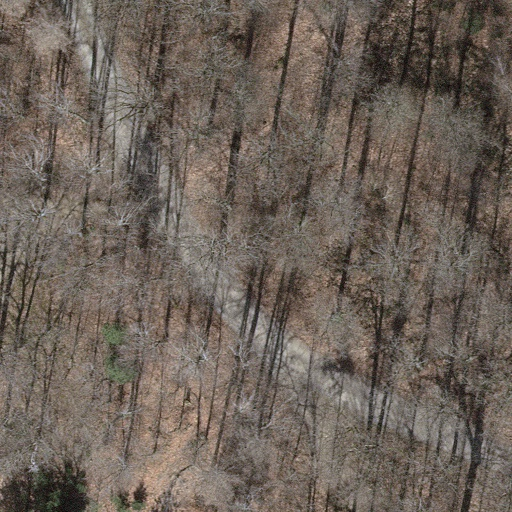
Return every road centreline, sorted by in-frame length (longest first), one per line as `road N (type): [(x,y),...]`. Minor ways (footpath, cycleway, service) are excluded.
road 1 (track): [(277,358),(511,461)]
road 2 (track): [(277,358),(146,173)]
road 3 (track): [(146,173),(85,0)]
road 4 (track): [(372,511),(341,479),(277,358)]
